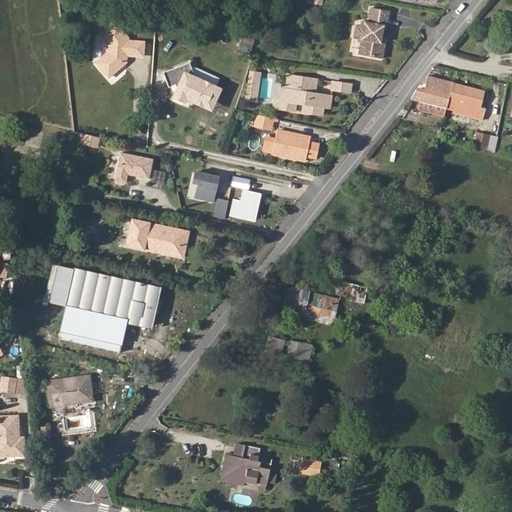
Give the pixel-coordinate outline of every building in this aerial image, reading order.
[(385,27),(390,27),(392,13),(374,10),(372,24),(363,23),(358,54),(385,59),(387,43),(382,42),(385,27)] [(120,26),(105,38),(112,47),(111,56),(100,66),(113,80),(126,67),(127,56),(130,53),(131,43),(131,40),(120,26)] [(147,44),(131,43),(130,53),(127,56),(126,67),(130,64),(130,57),(146,58),(147,44)] [(192,64),(165,73),(169,85),(196,76),(192,64)] [(197,80),(196,76),(169,85),(170,88),(178,90),(174,97),(185,102),(186,98),(193,101),(194,99),(205,104),(216,101),(221,90),(206,84),(203,86),(196,83),(197,80)] [(318,81),(290,76),(287,90),(287,91),(290,91),(288,102),(280,101),(276,100),(274,108),(295,112),(297,104),(304,105),(303,113),(315,115),(317,104),(324,106),(326,96),(316,95),(318,81)] [(415,88),(411,99),(421,102),(446,109),(447,105),(448,105),(453,84),(427,77),(424,90),(415,88)] [(348,85),(338,84),(337,92),(346,93),(348,85)] [(453,84),(448,105),(456,107),(452,120),(478,127),(481,122),(482,122),(490,94),(453,84)] [(287,90),(282,89),(280,101),(288,102),(290,91),(287,91),(287,90)] [(421,102),(419,109),(444,116),(446,109),(421,102)] [(297,104),(295,112),(303,113),(304,105),(297,104)] [(324,106),(317,104),(315,115),(323,116),(324,108),(324,106)] [(271,119),(258,115),(256,125),(269,128),(271,119)] [(271,152),(304,159),(306,154),(308,141),(309,136),(276,129),(274,138),(265,136),(262,150),(271,152)] [(98,148),(100,138),(81,134),(83,145),(98,148)] [(476,134),(473,145),(491,150),(494,140),(476,134)] [(317,143),(308,141),(306,154),(314,156),(317,143)] [(150,159),(119,152),(112,182),(122,184),(124,177),(145,181),(150,159)] [(162,185),(164,172),(150,170),(148,183),(162,185)] [(213,202),(219,178),(196,172),(193,183),(198,184),(195,198),(213,202)] [(232,186),(247,189),(249,181),(234,178),(232,186)] [(261,194),(243,191),(240,202),(233,199),(229,217),(255,222),(261,194)] [(229,203),(219,200),(215,219),(224,221),(229,203)] [(130,246),(144,249),(146,244),(167,249),(165,254),(185,259),(191,233),(135,220),(130,246)] [(146,244),(144,249),(165,254),(167,249),(146,244)] [(49,306),(66,309),(75,270),(58,266),(49,306)] [(75,270),(66,309),(61,333),(120,347),(126,322),(152,328),(160,288),(75,270)] [(363,304),(367,289),(330,280),(327,296),(289,287),(284,308),(334,319),(339,299),(363,304)] [(120,347),(61,333),(59,343),(118,356),(120,347)] [(283,340),(269,337),(265,353),(280,356),(283,340)] [(287,356),(309,360),(312,346),(289,341),(287,356)] [(46,382),(50,409),(94,401),(90,375),(46,382)] [(24,379),(0,376),(0,392),(22,394),(24,379)] [(17,416),(0,416),(0,454),(25,453),(25,443),(19,444),(18,436),(17,416)] [(267,486),(271,465),(258,462),(261,448),(240,445),(238,457),(227,455),(221,480),(244,485),(247,475),(257,477),(261,485),(267,486)] [(296,473),(317,478),(321,462),(300,457),(296,473)] [(351,467),(332,463),(330,475),(349,478),(351,467)]
